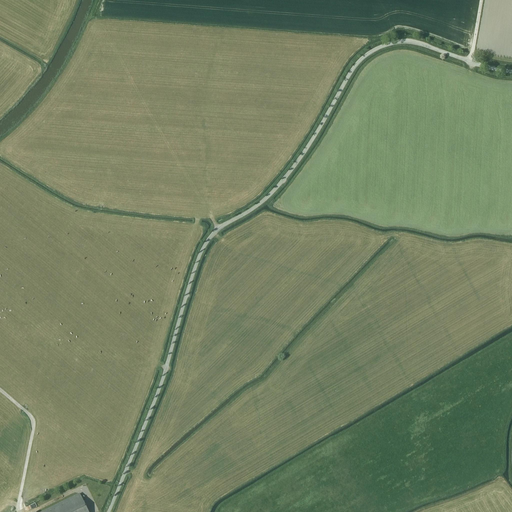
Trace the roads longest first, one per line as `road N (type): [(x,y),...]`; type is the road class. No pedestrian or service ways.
road 1 (tertiary): [(107,511),(166,367),(198,257),(209,238),(280,183),(363,58),(391,45),(413,46),(511,72)]
road 2 (track): [(20,511),(32,419),(0,389)]
